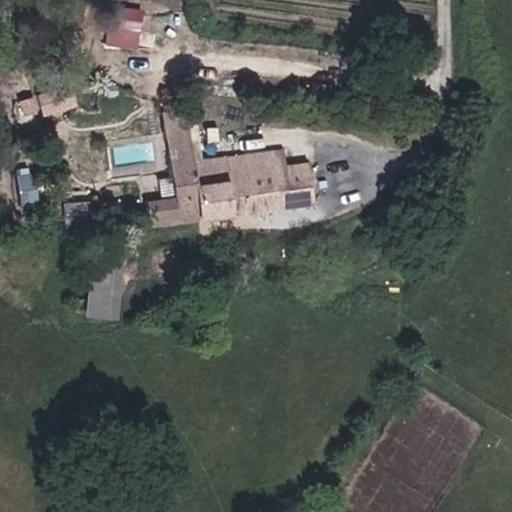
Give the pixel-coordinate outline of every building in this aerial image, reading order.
[(148,200),(150,225),(205,218),(197,158),(191,109),(166,110),(177,199),(148,200)] [(197,158),(205,218),(314,203),(309,161),(288,163),(286,147),(197,158)] [(41,200),(39,167),(19,168),(22,201),(41,200)] [(66,203),(68,232),(97,229),(94,202),(66,203)] [(121,245),(96,246),(95,267),(120,270),(121,245)] [(120,270),(95,267),(95,287),(119,290),(120,270)] [(94,301),(94,318),(118,321),(119,290),(95,287),(94,301)] [(94,318),(94,301),(79,299),(77,317),(94,318)]
